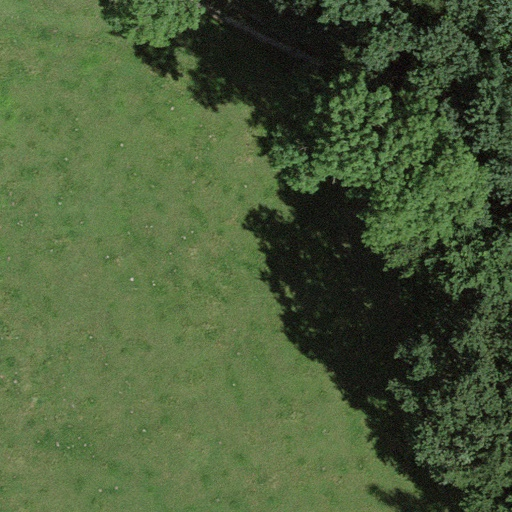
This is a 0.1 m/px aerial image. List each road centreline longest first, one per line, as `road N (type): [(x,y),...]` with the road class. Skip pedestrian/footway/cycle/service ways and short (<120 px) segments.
road 1 (track): [(501,511),(423,131)]
road 2 (track): [(511,211),(423,131),(197,0)]
